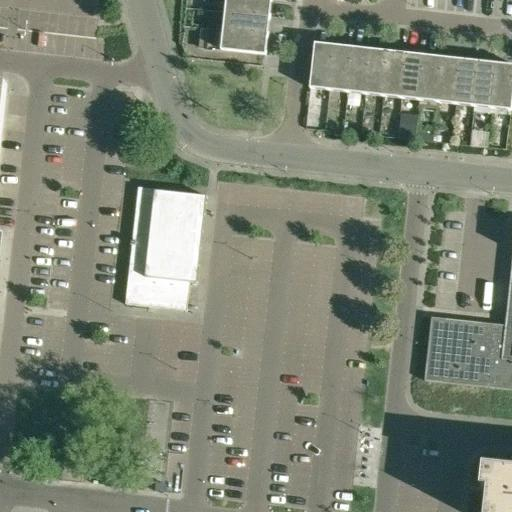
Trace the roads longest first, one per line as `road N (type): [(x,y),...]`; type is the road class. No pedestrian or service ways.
road 1 (residential): [(0,451),(41,66)]
road 2 (residential): [(462,434),(397,429),(424,171)]
road 3 (residential): [(173,511),(0,489)]
road 4 (residential): [(292,157),(195,138),(179,120),(167,80)]
road 5 (residential): [(292,157),(308,9)]
road 6 (residential): [(424,171),(292,157)]
road 7 (residential): [(167,80),(41,66)]
